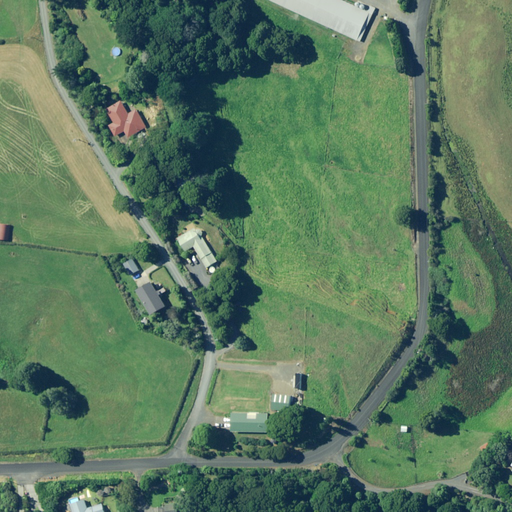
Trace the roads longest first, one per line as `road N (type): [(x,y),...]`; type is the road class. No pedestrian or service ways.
road 1 (unclassified): [(177,461),(278,461),(318,452),(356,421),(416,339),(423,304),(419,47),(427,0)]
road 2 (unclassified): [(47,0),(66,90),(206,332),(201,399),(177,461)]
road 3 (unclassified): [(0,469),(177,461)]
